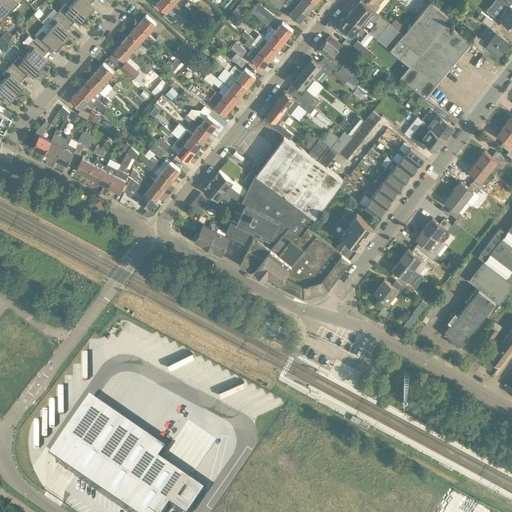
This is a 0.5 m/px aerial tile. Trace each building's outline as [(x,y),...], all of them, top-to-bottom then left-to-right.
[(0,0),(10,10),(14,6),(14,5),(18,1),(19,3),(22,0),(0,0)] [(0,0),(0,22),(3,19),(2,18),(6,14),(6,13),(10,10),(0,0)] [(92,0),(74,0),(72,2),(86,15),(94,6),(92,4),(90,3),(92,0)] [(180,8),(171,0),(159,0),(156,3),(166,12),(167,12),(171,8),(176,12),(180,8)] [(187,0),(171,0),(180,8),(187,0)] [(283,4),(278,0),(269,0),(280,9),(283,4)] [(278,0),(283,4),(286,1),(287,2),(286,4),(293,9),(290,13),(300,21),(308,12),(293,0),(278,0)] [(315,3),(311,0),(293,0),(308,12),(315,3)] [(348,14),(363,27),(371,17),(377,22),(369,32),(370,33),(378,23),(380,25),(385,20),(376,12),(367,5),(361,0),(359,0),(357,3),(356,2),(351,8),(352,9),(348,14)] [(367,5),(376,12),(380,8),(379,7),(384,0),(370,0),(371,0),(367,5)] [(511,27),(511,7),(510,5),(511,1),(511,0),(501,0),(505,3),(495,16),(501,21),(502,20),(511,27)] [(33,1),(30,4),(35,9),(38,6),(33,1)] [(86,15),(72,2),(68,7),(65,4),(57,13),(71,25),(74,20),(76,22),(78,24),(86,15)] [(250,11),(262,21),(267,25),(275,16),(258,2),(250,11)] [(378,23),(370,33),(410,66),(401,77),(422,94),(426,97),(471,43),(445,21),(449,17),(430,2),(429,4),(421,13),(408,29),(403,35),(390,24),(385,20),(380,25),(378,23)] [(238,4),(233,11),(239,16),(244,10),(238,4)] [(182,9),(191,17),(194,12),(186,5),(182,9)] [(38,9),(33,14),(38,18),(42,13),(38,9)] [(191,17),(182,9),(179,12),(188,21),(191,17)] [(477,17),(491,27),(494,22),(481,12),(477,17)] [(71,25),(57,13),(49,22),(52,25),(49,29),(63,41),(70,32),(68,31),(67,29),(71,25)] [(363,27),(348,14),(344,19),(342,19),(340,21),(340,23),(339,25),(352,35),(356,31),(363,37),(368,31),(363,27)] [(138,24),(148,33),(156,24),(146,15),(138,24)] [(390,24),(403,35),(408,29),(395,18),(390,24)] [(282,22),(275,31),(285,40),(293,30),(282,22)] [(148,33),(138,24),(130,33),(140,42),(147,48),(155,39),(148,33)] [(63,41),(49,29),(45,33),(41,30),(33,39),(47,51),(51,46),(53,48),(55,50),(63,41)] [(241,35),(247,40),(252,44),(255,39),(244,31),(241,35)] [(285,40),(275,31),(267,40),(278,49),(285,40)] [(476,37),(471,43),(487,55),(492,49),(498,54),(508,41),(496,31),(491,37),(488,34),(484,40),(479,36),(478,38),(476,37)] [(6,41),(10,36),(6,32),(2,36),(6,41)] [(140,42),(130,33),(122,42),(136,55),(140,51),(136,47),(140,42)] [(159,35),(155,39),(160,43),(164,39),(159,35)] [(323,59),(356,86),(374,100),(378,96),(360,81),(363,79),(353,71),(354,70),(345,62),(342,65),(332,56),(341,45),(329,35),(318,48),(326,55),(323,59)] [(267,40),(264,38),(257,47),(270,58),(278,49),(267,40)] [(47,51),(33,39),(25,48),(29,51),(25,55),(39,67),(47,59),(45,57),(43,55),(47,51)] [(365,54),(369,49),(358,40),(353,45),(365,54)] [(241,56),(246,50),(236,41),(231,48),(241,56)] [(151,68),(136,55),(122,42),(114,51),(124,60),(128,56),(140,66),(141,70),(143,72),(147,73),(151,68)] [(183,63),(195,49),(186,42),(174,55),(177,57),(183,63)] [(270,58),(257,47),(255,46),(248,55),(253,58),(252,59),(262,68),(270,58)] [(203,59),(207,54),(201,49),(198,54),(203,59)] [(39,67),(25,55),(21,59),(18,56),(10,65),(24,77),(28,73),(29,74),(31,76),(39,67)] [(224,67),(233,74),(248,86),(256,77),(245,68),(242,71),(234,65),(233,67),(218,55),(214,59),(217,61),(224,67)] [(170,69),(175,72),(183,63),(177,57),(172,62),(169,59),(165,64),(170,69)] [(356,86),(323,59),(319,64),(311,57),(307,62),(308,63),(303,70),(315,80),(316,81),(324,71),(330,76),(333,73),(353,90),(356,86)] [(133,78),(139,72),(126,60),(120,67),(133,78)] [(220,72),(224,67),(217,61),(213,66),(220,72)] [(95,72),(105,81),(113,72),(103,63),(95,72)] [(24,77),(10,65),(2,74),(5,77),(2,81),(16,94),(23,85),(21,83),(20,82),(24,77)] [(169,79),(175,72),(170,69),(165,75),(169,79)] [(315,80),(303,70),(297,77),(296,76),(292,80),(300,87),(296,92),(314,107),(320,100),(307,89),(315,80)] [(87,81),(97,90),(98,89),(100,91),(108,83),(105,81),(95,72),(87,81)] [(213,82),(221,89),(224,84),(209,72),(204,78),(211,84),(213,82)] [(248,86),(233,74),(225,83),(230,87),(240,96),(248,86)] [(16,94),(2,81),(0,82),(0,103),(4,99),(6,101),(8,102),(16,94)] [(79,90),(89,99),(90,99),(103,111),(107,107),(98,99),(102,94),(97,90),(87,81),(79,90)] [(202,100),(206,94),(194,84),(189,89),(202,100)] [(393,96),(393,95),(397,90),(392,86),(388,92),(393,96)] [(240,96),(230,87),(222,96),(232,105),(240,96)] [(172,99),(177,93),(172,88),(166,94),(172,99)] [(89,99),(79,90),(71,99),(81,108),(89,99)] [(314,107),(296,92),(292,97),(284,90),(281,95),(282,95),(276,103),(288,112),(290,114),(299,103),(309,112),(314,107)] [(232,105),(222,96),(219,94),(213,102),(216,104),(214,106),(225,114),(232,105)] [(438,106),(426,97),(422,94),(419,98),(431,108),(434,110),(438,106)] [(284,135),(290,139),(293,135),(279,124),(288,112),(276,103),(270,110),(269,109),(266,113),(274,120),(270,124),(284,136),(284,135)] [(154,116),(160,110),(155,106),(150,112),(154,116)] [(65,118),(70,113),(63,107),(58,112),(65,118)] [(189,121),(192,118),(180,107),(176,111),(189,121)] [(454,126),(434,110),(431,108),(421,120),(423,121),(445,138),(454,126)] [(0,110),(0,130),(2,131),(2,132),(11,116),(0,110)] [(97,122),(100,114),(91,110),(88,118),(97,122)] [(369,115),(377,122),(381,117),(373,111),(369,115)] [(76,123),(81,118),(75,113),(71,119),(76,123)] [(194,119),(200,124),(210,132),(218,123),(207,115),(204,118),(198,114),(194,119)] [(357,114),(345,130),(352,136),(354,134),(358,129),(361,125),(365,120),(357,114)] [(365,120),(374,127),(377,122),(369,115),(365,120)] [(361,125),(370,131),(374,127),(365,120),(361,125)] [(44,153),(50,141),(40,136),(50,125),(46,121),(37,130),(34,135),(38,137),(32,147),(44,153)] [(445,138),(423,121),(415,131),(414,133),(406,126),(402,132),(424,148),(429,142),(437,148),(445,138)] [(169,136),(173,133),(163,124),(159,128),(169,136)] [(192,133),(203,142),(210,132),(200,124),(192,133)] [(511,129),(505,124),(497,134),(505,140),(501,145),(509,151),(507,154),(511,157),(511,129)] [(358,129),(366,136),(370,131),(361,125),(358,129)] [(178,137),(195,151),(203,142),(192,133),(186,128),(178,137)] [(55,158),(66,139),(58,135),(60,131),(57,129),(50,141),(44,153),(55,158)] [(354,134),(362,141),(366,136),(358,129),(354,134)] [(125,138),(129,134),(123,130),(120,134),(125,138)] [(339,153),(343,148),(346,143),(350,139),(352,136),(345,130),(338,139),(331,134),(325,141),(332,146),(332,147),(339,153)] [(77,142),(83,144),(88,133),(82,131),(77,142)] [(88,133),(83,144),(88,147),(94,136),(88,133)] [(310,150),(320,137),(315,133),(305,146),(310,150)] [(350,139),(359,145),(362,141),(354,134),(352,136),(350,139)] [(68,135),(66,139),(55,158),(67,165),(73,153),(76,147),(68,143),(72,137),(68,135)] [(256,173),(315,217),(342,179),(326,167),(318,161),(308,154),(291,141),(290,139),(284,135),(284,136),(256,173)] [(170,145),(160,137),(156,142),(165,150),(169,146),(170,145)] [(181,147),(178,151),(177,152),(187,161),(195,151),(178,137),(174,142),(181,147)] [(325,151),(329,146),(319,139),(308,154),(318,161),(321,156),(325,151)] [(346,143),(355,150),(359,145),(350,139),(346,143)] [(127,153),(131,145),(126,142),(122,150),(127,153)] [(160,157),(165,151),(155,143),(151,149),(160,157)] [(343,148),(351,155),(355,150),(346,143),(343,148)] [(131,145),(127,153),(119,167),(118,168),(109,186),(119,192),(129,173),(124,170),(126,167),(127,167),(132,157),(136,159),(139,153),(131,145)] [(102,146),(101,148),(98,154),(103,156),(107,149),(102,146)] [(329,146),(325,151),(334,158),(337,153),(329,146)] [(405,153),(403,151),(400,154),(403,156),(404,155),(418,165),(425,157),(411,146),(405,153)] [(351,155),(343,148),(339,153),(347,159),(351,155)] [(373,156),(376,152),(371,148),(368,152),(373,156)] [(485,150),(476,161),(494,174),(502,163),(500,162),(504,157),(496,151),(492,156),(485,150)] [(145,151),(142,155),(155,164),(158,160),(145,151)] [(332,160),(334,158),(325,151),(321,156),(330,162),(332,160)] [(155,164),(142,155),(139,158),(152,168),(155,164)] [(404,155),(403,156),(397,163),(411,174),(418,165),(404,155)] [(330,162),(321,156),(318,161),(326,167),(330,162)] [(87,175),(93,163),(82,157),(76,169),(87,175)] [(98,181),(106,165),(95,159),(93,163),(87,175),(98,181)] [(386,168),(391,171),(404,182),(411,174),(397,163),(392,159),(386,168)] [(162,171),(172,179),(180,169),(170,161),(162,171)] [(494,174),(476,161),(468,171),(476,176),(472,181),(481,188),(484,183),(486,184),(494,174)] [(109,186),(118,168),(107,163),(106,165),(98,181),(109,186)] [(130,176),(131,177),(139,183),(143,179),(137,175),(138,173),(133,168),(130,176)] [(212,178),(239,200),(243,196),(229,185),(233,181),(219,169),(212,178)] [(249,182),(256,173),(251,169),(244,179),(249,182)] [(354,170),(351,174),(353,176),(352,177),(356,181),(361,175),(354,170)] [(154,180),(165,189),(172,179),(162,171),(154,180)] [(391,171),(389,173),(385,178),(383,176),(380,179),(383,181),(384,180),(398,190),(404,182),(391,171)] [(283,232),(288,226),(300,236),(308,226),(315,217),(256,173),(242,202),(245,204),(241,213),(236,211),(227,230),(230,231),(229,233),(244,241),(251,227),(257,231),(268,236),(276,241),(283,232)] [(147,189),(139,183),(131,177),(124,191),(131,196),(136,190),(143,195),(140,199),(150,207),(157,198),(147,189)] [(204,188),(212,194),(208,198),(211,200),(219,206),(222,202),(218,199),(221,195),(234,206),(239,200),(212,178),(204,188)] [(147,189),(157,198),(165,189),(154,180),(147,189)] [(343,180),(339,185),(343,188),(347,183),(343,180)] [(384,180),(383,181),(377,188),(378,189),(391,199),(398,190),(384,180)] [(481,188),(472,181),(468,186),(461,180),(453,191),(464,200),(473,189),(477,192),(481,188)] [(392,199),(391,199),(378,189),(373,195),(370,193),(368,197),(370,199),(371,197),(385,208),(392,199)] [(464,200),(453,191),(445,201),(452,207),(448,212),(457,219),(454,221),(460,226),(465,229),(471,221),(456,210),(464,200)] [(211,200),(208,198),(200,192),(194,200),(205,206),(207,207),(211,200)] [(371,197),(370,199),(365,206),(379,216),(385,208),(371,197)] [(152,215),(155,212),(149,207),(143,213),(146,216),(152,215)] [(349,238),(360,247),(375,228),(357,214),(350,223),(341,216),(337,221),(346,228),(342,233),(344,235),(349,238)] [(460,226),(454,221),(452,225),(443,218),(439,223),(432,217),(424,227),(436,237),(442,241),(450,231),(453,234),(460,226)] [(479,288),(444,333),(461,346),(496,301),(501,305),(511,291),(511,223),(505,233),(499,228),(480,252),(486,257),(468,280),(479,288)] [(195,241),(207,247),(216,230),(203,224),(199,232),(197,231),(193,238),(196,239),(195,241)] [(318,234),(322,228),(316,224),(312,229),(318,234)] [(283,232),(294,241),(304,248),(300,253),(334,280),(351,258),(340,250),(308,226),(300,236),(288,226),(283,232)] [(436,237),(424,227),(416,238),(423,244),(420,248),(428,255),(432,251),(427,247),(436,237)] [(216,230),(207,247),(221,254),(222,252),(224,253),(227,246),(225,245),(229,237),(216,230)] [(276,241),(271,247),(256,265),(267,274),(294,241),(283,232),(276,241)] [(341,239),(345,243),(349,238),(344,235),(341,239)] [(360,247),(349,238),(345,243),(340,250),(351,258),(360,247)] [(254,268),(256,265),(271,247),(253,239),(239,263),(251,269),(253,267),(254,268)] [(294,241),(267,274),(277,282),(300,253),(304,248),(294,241)] [(437,261),(428,255),(420,248),(416,245),(412,250),(408,248),(400,258),(418,272),(419,273),(427,262),(432,267),(437,261)] [(300,253),(277,282),(277,283),(303,296),(328,288),(334,280),(300,253)] [(418,272),(400,258),(392,269),(400,275),(396,279),(402,284),(404,286),(408,281),(410,282),(418,272)] [(402,284),(396,279),(392,284),(384,279),(374,291),(388,302),(402,284)] [(408,331),(419,316),(428,304),(422,300),(413,312),(414,312),(403,326),(408,331)] [(495,321),(491,327),(498,332),(502,326),(495,321)] [(491,327),(484,336),(492,342),(498,333),(498,332),(491,327)] [(511,349),(511,345),(504,339),(489,359),(499,366),(511,349)] [(207,398),(211,393),(204,387),(200,393),(207,398)] [(96,403),(55,462),(127,511),(166,511),(169,507),(176,511),(190,511),(195,503),(196,504),(205,492),(159,461),(166,451),(96,403)]
